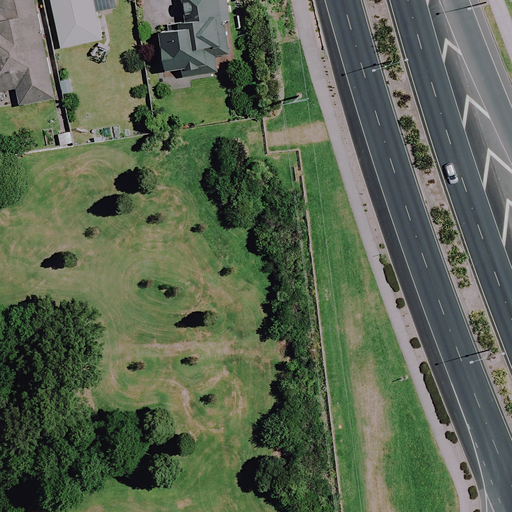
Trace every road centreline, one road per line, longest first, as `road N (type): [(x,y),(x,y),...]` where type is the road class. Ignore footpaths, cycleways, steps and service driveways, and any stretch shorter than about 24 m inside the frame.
road 1 (primary): [(510,483),(381,133),(344,0)]
road 2 (primary): [(408,0),(511,321)]
road 3 (primary): [(453,0),(511,130)]
